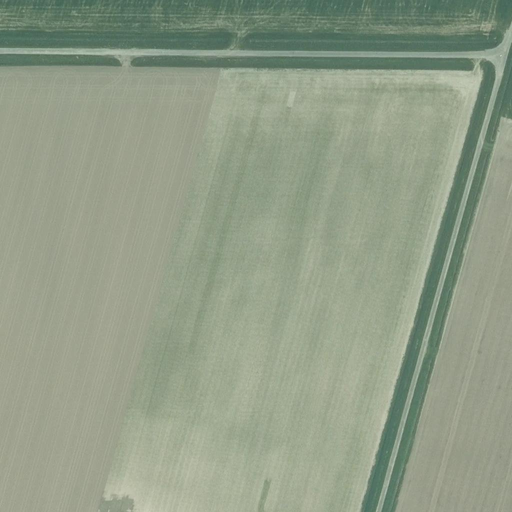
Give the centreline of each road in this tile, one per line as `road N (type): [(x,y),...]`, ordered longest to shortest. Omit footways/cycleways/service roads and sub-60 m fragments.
road 1 (unclassified): [(503,56),(0,52)]
road 2 (unclassified): [(374,511),(503,56)]
